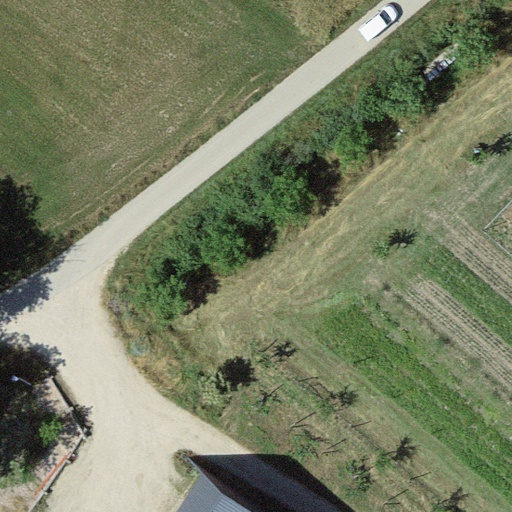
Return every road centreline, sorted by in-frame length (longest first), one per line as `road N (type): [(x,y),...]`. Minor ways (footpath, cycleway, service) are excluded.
road 1 (track): [(402,0),(183,178),(0,308)]
road 2 (track): [(35,289),(144,415),(294,511)]
